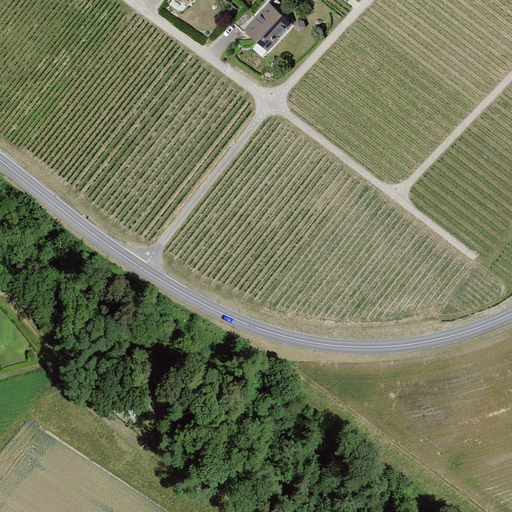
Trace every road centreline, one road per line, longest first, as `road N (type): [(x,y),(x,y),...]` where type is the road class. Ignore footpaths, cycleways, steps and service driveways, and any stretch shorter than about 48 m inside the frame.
road 1 (tertiary): [(511,309),(418,337),(332,341),(232,315),(141,265)]
road 2 (track): [(276,102),(474,256)]
road 3 (residential): [(141,265),(276,102)]
road 4 (residential): [(131,0),(276,102)]
road 5 (tertiary): [(141,265),(0,161)]
road 6 (track): [(396,195),(511,77)]
road 7 (residential): [(276,102),(371,0)]
